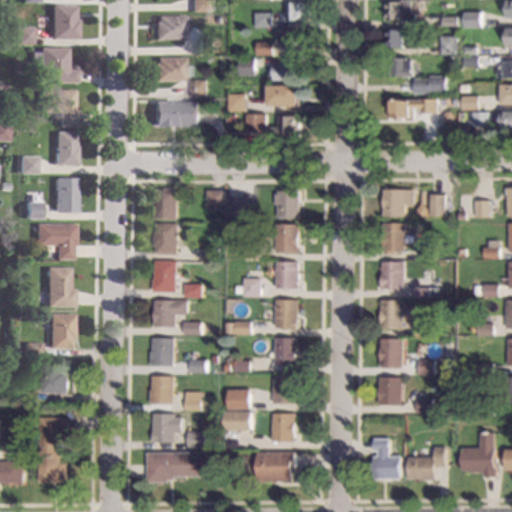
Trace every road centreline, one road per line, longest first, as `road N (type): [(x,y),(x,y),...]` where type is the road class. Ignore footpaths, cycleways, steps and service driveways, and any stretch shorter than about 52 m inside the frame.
road 1 (residential): [(115,0),(108,511)]
road 2 (residential): [(345,0),(339,511)]
road 3 (residential): [(511,160),(114,163)]
